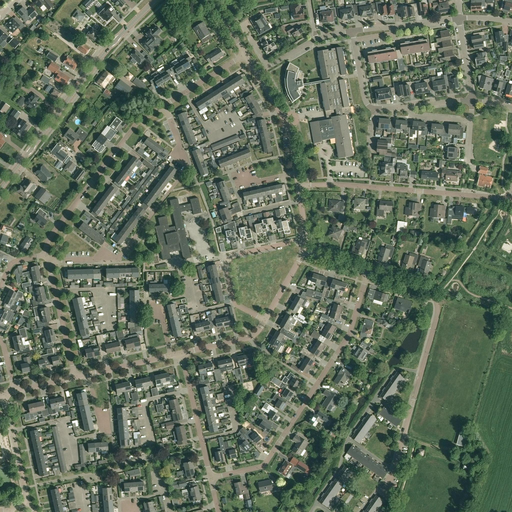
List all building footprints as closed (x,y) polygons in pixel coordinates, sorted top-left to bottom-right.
[(32,0),(34,1),(34,3),(35,4),(36,4),(40,8),(44,5),(48,9),(50,9),(53,6),(47,0),(32,0)] [(96,1),(95,0),(87,0),(81,7),(85,11),(96,1)] [(389,4),(390,6),(387,6),(388,14),(388,15),(391,15),(391,16),(393,15),(394,15),(395,14),(393,7),(397,6),(397,5),(396,0),(390,1),(390,3),(389,4)] [(423,3),(418,3),(417,0),(415,0),(416,4),(417,4),(418,10),(421,9),(422,15),(429,14),(427,4),(423,5),(423,3)] [(486,6),(485,0),(482,0),(476,0),(476,3),(471,4),(472,6),(471,6),(471,9),(472,9),(472,10),(482,10),(482,7),(486,6)] [(511,11),(511,4),(509,4),(510,1),(511,1),(508,0),(503,0),(502,4),(504,5),(502,10),(510,13),(510,11),(511,11)] [(388,14),(387,6),(387,5),(383,6),(383,4),(382,4),(381,1),(376,2),(377,8),(380,8),(382,16),(382,15),(383,16),(385,16),(385,15),(388,14)] [(448,2),(434,4),(434,8),(439,7),(440,13),(449,12),(449,10),(450,10),(450,7),(449,7),(448,2)] [(366,7),(368,16),(374,15),(373,10),(376,9),(375,3),(369,4),(369,6),(366,7)] [(114,9),(108,4),(103,8),(104,9),(99,14),(100,14),(100,15),(101,16),(102,16),(107,21),(109,20),(110,20),(111,18),(111,17),(113,16),(110,13),(114,9)] [(356,5),(357,12),(361,11),(361,17),(368,16),(366,7),(363,7),(363,4),(356,5)] [(402,4),(397,5),(397,6),(398,12),(401,11),(402,18),(408,17),(407,8),(407,7),(403,8),(402,4)] [(411,8),(407,8),(408,17),(409,18),(415,17),(414,11),(418,10),(417,4),(416,4),(411,5),(411,8)] [(295,20),(304,18),(303,10),(300,11),(299,5),(291,6),(292,12),(294,12),(295,20)] [(354,13),(357,12),(356,5),(346,6),(347,10),(348,19),(354,18),(354,13)] [(23,7),(17,12),(24,20),(23,20),(25,22),(31,17),(32,18),(37,14),(32,8),(28,12),(23,7)] [(337,8),(338,15),(341,15),(342,20),(348,19),(347,10),(344,10),(343,8),(340,8),(340,7),(337,8)] [(326,8),(326,9),(328,22),(334,21),(333,16),(336,16),(335,8),(330,9),(330,8),(326,8)] [(73,15),(79,20),(81,22),(86,16),(77,9),(73,15)] [(328,22),(326,9),(317,11),(319,18),(321,18),(322,23),(328,22)] [(260,35),(270,28),(262,14),(252,21),(260,35)] [(6,26),(5,26),(12,33),(18,28),(20,30),(25,26),(19,20),(17,23),(12,19),(8,23),(7,23),(6,24),(6,26)] [(207,36),(211,34),(203,22),(194,28),(204,43),(209,40),(207,36)] [(96,37),(99,33),(92,28),(89,25),(87,28),(90,31),(87,35),(94,41),(97,37),(96,37)] [(289,34),(291,36),(293,35),(295,37),(304,32),(300,25),(294,29),(292,26),(286,29),(289,34)] [(146,34),(147,35),(146,36),(147,37),(148,39),(147,39),(147,40),(146,39),(141,44),(145,48),(150,53),(154,49),(157,45),(155,44),(160,39),(158,37),(157,35),(161,31),(156,26),(152,30),(151,29),(146,34)] [(451,40),(452,40),(452,36),(450,37),(449,30),(440,32),(441,38),(436,39),(437,43),(442,42),(451,40)] [(496,33),(497,43),(505,42),(503,31),(496,33)] [(71,43),(75,37),(69,32),(64,38),(71,43)] [(472,37),(473,43),(483,42),(485,41),(485,37),(484,32),(477,33),(478,36),(472,37)] [(15,48),(19,44),(13,38),(9,43),(15,48)] [(396,72),(405,70),(405,68),(408,67),(408,65),(405,66),(403,53),(430,49),(428,39),(401,44),(402,50),(396,51),(396,48),(368,52),(370,62),(397,57),(399,69),(396,70),(396,72)] [(453,46),(452,46),(451,40),(442,42),(443,48),(438,49),(439,53),(444,52),(452,50),(454,50),(453,46)] [(275,50),(277,48),(274,43),(269,45),(267,41),(261,44),(267,54),(271,52),(272,53),(276,51),(275,50)] [(85,54),(90,48),(82,42),(77,48),(85,54)] [(481,51),(488,50),(487,47),(484,47),(483,42),(473,43),(473,44),(474,43),(475,49),(481,48),(481,51)] [(329,50),(318,51),(323,79),(330,78),(331,82),(321,84),(326,111),(327,120),(319,121),(310,123),(314,144),(323,142),(322,140),(323,140),(324,143),(326,143),(326,140),(336,138),(339,159),(354,156),(346,115),(351,114),(352,114),(351,107),(350,107),(345,79),(338,81),(337,77),(347,75),(342,47),(332,49),(332,52),(329,52),(329,50)] [(213,62),(224,55),(220,48),(209,55),(208,54),(205,56),(209,62),(212,60),(213,62)] [(148,56),(147,55),(144,52),(141,55),(136,49),(130,55),(133,58),(130,61),(134,64),(137,62),(139,64),(140,64),(148,56)] [(444,52),(445,58),(440,58),(441,62),(456,60),(455,56),(453,56),(452,50),(444,52)] [(46,57),(55,62),(58,57),(50,51),(46,57)] [(191,60),(185,52),(182,54),(185,58),(179,62),(184,70),(190,66),(188,62),(191,60)] [(476,65),(487,63),(485,53),(478,54),(479,59),(475,60),(476,65)] [(79,63),(68,56),(65,54),(63,56),(67,58),(63,63),(74,70),(79,63)] [(153,61),(148,55),(140,64),(144,60),(146,62),(149,65),(153,61)] [(177,74),(184,70),(179,62),(172,66),(171,64),(168,66),(172,72),(175,70),(177,74)] [(55,79),(65,85),(69,78),(56,70),(58,66),(51,63),(48,69),(55,73),(54,74),(57,76),(55,79)] [(304,87),(303,81),(303,80),(304,76),(305,74),(298,71),(299,68),(290,63),(287,71),(285,79),(286,87),(288,95),(293,103),(301,96),(300,94),(301,93),(300,90),(299,88),(304,87)] [(171,72),(167,66),(164,68),(165,70),(159,74),(164,82),(170,78),(168,74),(171,72)] [(105,88),(114,77),(105,70),(97,82),(105,88)] [(7,79),(15,85),(19,88),(24,81),(12,72),(7,79)] [(164,82),(159,74),(152,78),(151,76),(148,78),(152,84),(155,82),(158,86),(164,82)] [(235,79),(239,86),(245,82),(241,75),(235,79)] [(441,76),(438,77),(440,90),(446,89),(445,82),(448,82),(447,75),(441,76)] [(456,89),(459,88),(458,80),(459,80),(458,75),(450,76),(449,75),(447,75),(448,82),(450,89),(456,88),(456,89)] [(47,85),(51,79),(44,76),(41,81),(47,85)] [(483,79),(483,78),(480,77),(478,76),(479,81),(479,84),(481,84),(480,87),(487,89),(488,85),(491,86),(493,81),(490,80),(490,81),(483,79)] [(429,78),(429,79),(430,85),(433,84),(435,91),(440,90),(438,77),(435,77),(429,78)] [(140,88),(143,84),(136,78),(133,82),(140,88)] [(505,89),(507,81),(502,80),(502,79),(497,78),(494,91),(500,93),(501,88),(505,89)] [(132,88),(120,79),(114,87),(126,96),(132,88)] [(230,82),(234,89),(239,86),(235,79),(230,82)] [(425,83),(421,84),(423,93),(429,92),(427,86),(430,86),(430,85),(429,79),(424,80),(425,83)] [(421,84),(421,81),(412,82),(413,89),(416,88),(417,94),(423,93),(421,84)] [(224,86),(229,93),(234,89),(230,82),(224,86)] [(407,86),(403,86),(405,96),(405,97),(411,95),(410,89),(413,89),(412,82),(411,82),(406,82),(407,86)] [(394,84),(394,88),(395,91),(398,90),(399,97),(399,96),(400,97),(402,97),(403,96),(405,96),(403,86),(403,85),(399,86),(399,83),(394,84)] [(57,99),(60,92),(54,89),(55,87),(49,84),(45,91),(50,95),(57,99)] [(219,89),(223,96),(229,93),(224,86),(219,89)] [(381,101),(386,100),(384,89),(383,86),(380,87),(380,90),(376,91),(377,95),(376,95),(376,98),(377,98),(378,100),(381,100),(381,101)] [(390,98),(392,98),(392,96),(393,95),(395,94),(394,88),(384,89),(386,100),(390,99),(390,98)] [(213,93),(218,100),(222,97),(223,99),(224,98),(219,89),(213,93)] [(208,96),(212,103),(218,100),(213,93),(208,96)] [(35,102),(39,97),(34,94),(30,98),(27,101),(26,101),(27,100),(22,96),(17,103),(21,107),(25,103),(25,104),(33,110),(38,104),(35,102)] [(249,104),(256,100),(252,94),(246,98),(245,97),(242,99),(243,102),(246,100),(248,103),(249,104)] [(212,103),(208,96),(202,100),(207,107),(212,103)] [(207,107),(202,100),(196,103),(201,110),(207,107)] [(249,104),(248,103),(245,105),(246,107),(250,105),(252,108),(252,110),(259,106),(256,100),(249,104)] [(0,114),(2,116),(8,106),(2,102),(0,104),(0,114)] [(263,111),(259,106),(252,110),(252,108),(248,111),(250,113),(253,111),(255,114),(252,116),(253,118),(262,116),(263,116),(262,112),(263,111)] [(14,121),(20,113),(15,109),(9,117),(14,121)] [(181,121),(188,119),(186,112),(179,115),(181,121)] [(260,128),(267,126),(265,120),(263,120),(262,116),(253,118),(254,121),(254,124),(258,123),(259,127),(260,128)] [(110,128),(104,136),(107,139),(110,141),(117,132),(115,130),(122,122),(116,118),(109,127),(110,128)] [(181,121),(183,127),(190,124),(188,119),(181,121)] [(381,129),(385,129),(385,119),(380,119),(379,126),(377,125),(376,131),(379,132),(379,129),(381,130),(381,129)] [(388,129),(387,132),(392,133),(393,127),(390,126),(391,120),(385,119),(385,129),(388,129)] [(18,126),(25,131),(26,130),(27,131),(31,126),(23,120),(18,126)] [(401,133),(401,129),(402,121),(396,120),(396,126),(393,125),(393,127),(392,133),(396,133),(396,132),(401,133)] [(404,130),(404,133),(409,134),(410,132),(410,128),(407,127),(408,121),(402,121),(401,129),(404,130)] [(419,130),(420,122),(414,122),(413,132),(410,132),(409,134),(409,137),(413,137),(413,135),(416,135),(416,130),(419,130)] [(418,134),(422,135),(421,135),(427,136),(428,130),(425,129),(426,123),(420,122),(419,130),(418,134)] [(437,134),(438,124),(436,123),(435,124),(432,124),(432,129),(429,129),(428,135),(431,135),(432,134),(437,134)] [(183,127),(186,133),(193,130),(190,124),(183,127)] [(446,132),(443,132),(443,125),(441,125),(440,124),(438,124),(437,134),(440,134),(440,136),(445,137),(446,137),(446,131),(446,132)] [(446,137),(451,138),(451,134),(454,135),(455,125),(449,125),(449,131),(446,131),(446,137)] [(455,125),(454,135),(457,135),(457,138),(466,139),(466,133),(460,132),(461,126),(455,125)] [(25,131),(18,126),(17,126),(13,131),(21,137),(25,131)] [(261,134),(268,133),(267,126),(260,128),(259,127),(255,127),(256,130),(260,129),(261,133),(261,134)] [(70,130),(65,136),(70,140),(69,142),(72,145),(77,138),(80,140),(86,133),(80,128),(76,134),(70,130)] [(193,130),(186,133),(188,139),(195,136),(193,130)] [(262,139),(262,141),(270,139),(268,133),(261,134),(261,133),(257,134),(257,137),(261,136),(262,139)] [(93,149),(99,153),(100,152),(101,153),(105,147),(102,145),(107,139),(104,136),(101,134),(92,146),(94,148),(93,149)] [(195,136),(188,139),(190,145),(197,142),(195,136)] [(149,147),(153,141),(148,137),(147,139),(144,137),(143,139),(142,139),(139,143),(143,145),(144,143),(149,147)] [(388,147),(388,144),(392,144),(392,138),(385,138),(385,141),(378,140),(378,146),(388,147)] [(262,141),(262,139),(258,140),(259,143),(263,142),(264,146),(264,147),(271,145),(270,139),(262,141)] [(65,148),(67,146),(60,141),(54,149),(53,148),(50,151),(51,152),(51,153),(63,162),(68,155),(60,150),(63,146),(65,148)] [(149,147),(154,150),(158,145),(153,141),(149,147)] [(448,149),(448,152),(460,153),(460,149),(455,149),(456,144),(450,143),(449,143),(449,145),(447,145),(446,148),(448,149)] [(158,145),(154,150),(158,154),(163,148),(158,145)] [(243,151),(246,158),(252,156),(249,149),(250,149),(249,145),(246,146),(248,150),(245,151),(243,147),(240,148),(242,152),(243,151)] [(271,145),(264,147),(264,146),(260,147),(260,149),(264,148),(265,153),(268,153),(269,154),(272,154),(272,152),(273,151),(271,145)] [(384,156),(389,156),(396,157),(396,154),(392,153),(392,150),(387,150),(388,147),(378,146),(377,152),(385,153),(384,156)] [(140,147),(137,152),(142,156),(143,153),(145,151),(140,147)] [(168,152),(163,148),(158,154),(158,155),(163,159),(164,160),(168,155),(166,154),(168,152)] [(193,152),(195,158),(202,155),(204,155),(203,151),(201,152),(200,149),(193,152)] [(237,154),(240,161),(246,158),(245,155),(243,151),(242,152),(239,153),(237,149),(235,150),(236,154),(237,154)] [(231,152),(229,153),(230,157),(231,156),(234,163),(240,161),(237,154),(233,156),(231,152)] [(459,158),(460,153),(448,152),(447,160),(450,160),(451,160),(455,160),(455,158),(457,158),(458,158),(459,158)] [(225,158),(228,166),(234,163),(231,156),(230,157),(227,158),(225,154),(223,155),(224,159),(225,158)] [(202,155),(195,158),(198,164),(205,161),(202,155)] [(129,161),(135,166),(139,161),(133,157),(129,161)] [(219,161),(222,168),(228,166),(225,158),(224,159),(220,161),(219,157),(216,158),(217,162),(219,161)] [(390,168),(395,168),(396,157),(391,157),(391,162),(386,162),(386,163),(381,163),(380,175),(386,175),(386,174),(390,174),(390,168)] [(70,170),(71,171),(76,165),(70,160),(63,169),(65,171),(66,170),(68,172),(70,170)] [(437,163),(437,168),(442,168),(442,161),(434,160),(434,162),(437,163)] [(135,166),(129,161),(126,166),(134,173),(132,171),(135,166)] [(143,164),(148,168),(152,171),(154,167),(146,161),(143,164)] [(198,164),(200,170),(207,167),(205,161),(198,164)] [(407,177),(408,165),(405,165),(401,164),(398,164),(397,172),(400,172),(401,173),(401,177),(407,177)] [(44,184),(53,175),(43,165),(34,173),(44,184)] [(166,172),(173,177),(176,171),(178,169),(173,165),(171,167),(170,167),(166,172)] [(134,173),(126,166),(122,171),(128,176),(130,177),(134,173)] [(489,168),(480,166),(478,173),(487,175),(489,168)] [(207,167),(200,170),(202,176),(209,173),(207,167)] [(79,182),(86,173),(80,168),(72,178),(79,182)] [(457,182),(458,177),(461,177),(462,172),(447,171),(447,169),(443,168),(442,175),(447,175),(446,180),(452,180),(452,181),(457,182)] [(128,176),(122,171),(118,176),(124,181),(128,176)] [(438,180),(438,173),(422,171),(422,179),(438,180)] [(163,177),(169,182),(173,177),(166,172),(163,177)] [(490,188),(493,177),(480,174),(477,185),(490,188)] [(120,186),(124,181),(118,176),(115,181),(114,183),(121,189),(122,187),(122,186),(120,186)] [(159,182),(165,187),(169,182),(163,177),(159,182)] [(30,194),(36,186),(26,179),(20,187),(20,186),(16,191),(26,199),(30,194)] [(218,185),(221,190),(227,187),(225,181),(218,184),(218,182),(214,184),(215,186),(218,185)] [(165,187),(159,182),(155,187),(161,192),(165,187)] [(113,184),(107,191),(113,196),(118,188),(113,184)] [(45,205),(52,195),(42,187),(34,197),(45,205)] [(161,192),(155,187),(151,192),(157,197),(161,192)] [(229,193),(227,187),(220,190),(220,189),(216,190),(217,193),(221,191),(223,196),(229,193)] [(133,198),(135,200),(141,192),(139,191),(138,190),(133,198)] [(113,196),(107,191),(103,196),(109,200),(113,196)] [(256,191),(250,192),(252,199),(250,199),(251,204),(254,203),(253,199),(256,198),(258,198),(256,191)] [(157,197),(151,192),(147,197),(153,202),(157,197)] [(247,205),(246,200),(250,199),(252,199),(250,192),(244,194),(243,193),(242,193),(245,205),(247,205)] [(225,202),(232,200),(229,193),(223,196),(222,195),(218,196),(219,199),(223,197),(225,202)] [(109,200),(103,196),(99,201),(105,205),(109,200)] [(143,203),(149,207),(153,202),(147,197),(143,203)] [(176,226),(169,228),(166,216),(158,218),(160,226),(155,227),(160,246),(160,248),(188,241),(181,212),(192,209),(194,214),(202,213),(198,198),(190,200),(191,204),(180,206),(178,199),(170,200),(176,226)] [(354,209),(365,210),(365,205),(368,205),(369,199),(355,198),(355,201),(353,200),(353,204),(354,204),(354,209)] [(329,211),(340,212),(344,212),(344,202),(340,201),(330,200),(329,211)] [(105,205),(99,201),(96,206),(102,210),(105,205)] [(384,217),(384,210),(391,211),(392,201),(381,201),(381,203),(378,203),(377,217),(384,217)] [(419,216),(420,210),(416,210),(417,204),(410,203),(410,208),(406,208),(406,215),(419,216)] [(444,218),(445,212),(441,212),(442,206),(435,205),(434,211),(431,211),(431,217),(444,218)] [(94,215),(96,217),(102,210),(96,206),(92,211),(95,213),(94,215)] [(474,214),(474,208),(453,206),(452,219),(461,220),(461,216),(463,216),(463,212),(467,213),(474,214)] [(139,207),(136,212),(142,217),(146,212),(139,207)] [(44,218),(47,214),(40,208),(36,214),(37,215),(34,220),(43,227),(47,221),(44,218)] [(228,208),(220,211),(222,216),(236,211),(235,208),(229,210),(228,208)] [(236,211),(222,216),(224,222),(225,223),(225,224),(228,222),(227,221),(232,219),(231,215),(237,213),(236,211)] [(142,217),(136,212),(132,216),(139,221),(142,217)] [(263,224),(260,224),(261,227),(262,233),(263,233),(263,234),(265,233),(268,232),(266,226),(269,226),(266,212),(264,213),(265,220),(262,221),(263,224)] [(276,221),(274,222),(273,218),(271,219),(269,212),(266,212),(269,226),(271,225),(273,231),(275,231),(275,230),(278,229),(276,221)] [(256,227),(257,234),(262,233),(260,223),(255,224),(253,215),(250,216),(253,228),(256,227)] [(139,221),(132,216),(128,221),(135,226),(139,221)] [(12,217),(11,218),(10,217),(6,222),(8,223),(7,224),(11,226),(16,220),(12,217)] [(135,226),(128,221),(125,226),(131,231),(135,226)] [(234,243),(237,243),(235,233),(237,232),(236,227),(235,223),(235,221),(227,224),(228,230),(226,231),(228,238),(230,238),(231,243),(234,243)] [(287,221),(282,222),(284,231),(285,234),(288,234),(290,234),(290,233),(287,221)] [(403,233),(405,222),(398,221),(396,232),(403,233)] [(83,232),(88,226),(83,222),(78,229),(83,232)] [(348,233),(351,226),(346,224),(343,230),(348,233)] [(2,225),(0,228),(0,231),(3,233),(4,229),(13,231),(13,229),(2,225)] [(88,226),(83,232),(88,236),(93,229),(88,226)] [(131,231),(125,226),(121,231),(128,236),(131,231)] [(338,240),(343,230),(332,226),(328,236),(338,240)] [(251,230),(248,230),(247,227),(245,228),(247,238),(247,241),(249,240),(249,241),(253,240),(251,230)] [(98,233),(93,229),(88,236),(93,240),(98,233)] [(128,236),(121,231),(118,236),(124,240),(128,236)] [(101,235),(98,233),(93,240),(98,243),(100,240),(103,243),(105,241),(105,239),(103,237),(104,235),(102,233),(101,235)] [(3,234),(0,242),(0,243),(12,248),(13,247),(6,244),(9,236),(3,234)] [(27,237),(18,248),(26,253),(34,241),(27,236),(27,237)] [(124,240),(118,236),(114,240),(121,245),(124,240)] [(352,252),(354,253),(362,255),(364,249),(367,251),(371,241),(362,238),(361,242),(358,241),(356,247),(354,246),(352,252)] [(188,241),(160,248),(163,260),(171,259),(169,253),(181,250),(183,260),(191,258),(188,241)] [(391,258),(394,248),(386,246),(385,249),(382,248),(378,260),(386,263),(388,257),(391,258)] [(415,265),(418,255),(410,253),(409,256),(406,255),(402,268),(410,270),(412,264),(415,265)] [(427,275),(431,263),(428,262),(429,259),(421,256),(418,266),(421,267),(420,273),(427,275)] [(26,272),(27,275),(39,273),(38,266),(30,268),(31,271),(26,272)] [(32,277),(33,281),(41,279),(39,273),(27,275),(28,279),(32,277)] [(311,286),(312,282),(316,283),(316,285),(317,286),(320,276),(314,274),(312,278),(311,277),(310,280),(309,280),(308,285),(311,286)] [(325,286),(327,278),(320,276),(317,286),(318,286),(318,287),(321,288),(321,285),(325,286)] [(338,290),(340,282),(333,280),(331,287),(338,290)] [(335,297),(334,301),(336,301),(343,303),(344,300),(344,299),(339,298),(340,297),(339,295),(340,290),(344,292),(346,288),(347,288),(348,285),(346,284),(347,284),(340,282),(338,290),(335,297)] [(36,292),(36,296),(44,294),(42,287),(35,289),(34,286),(28,287),(30,293),(36,292)] [(387,302),(389,295),(370,289),(368,297),(371,300),(374,302),(383,304),(383,301),(387,302)] [(10,290),(7,297),(14,300),(16,297),(21,299),(23,295),(22,293),(18,291),(17,294),(10,290)] [(46,300),(44,294),(33,296),(34,300),(32,301),(33,306),(39,305),(38,302),(46,300)] [(301,307),(304,301),(300,298),(301,297),(298,295),(297,297),(297,296),(294,302),(301,307)] [(12,304),(14,300),(7,297),(4,303),(11,306),(10,309),(15,312),(18,306),(12,304)] [(74,306),(83,304),(81,297),(72,299),(74,306)] [(409,310),(412,303),(404,301),(405,300),(398,298),(395,309),(408,313),(409,314),(410,310),(409,310)] [(341,310),(342,309),(343,307),(342,307),(342,306),(335,304),(336,301),(334,301),(327,299),(326,302),(334,304),(333,307),(330,306),(329,310),(340,313),(341,310)] [(301,307),(294,302),(290,308),(297,312),(301,307)] [(75,312),(84,310),(83,304),(74,306),(75,312)] [(177,311),(177,312),(181,312),(180,310),(187,308),(186,304),(179,306),(180,309),(176,309),(175,304),(168,306),(169,312),(177,311)] [(40,312),(41,316),(49,314),(47,307),(40,309),(39,306),(33,308),(35,314),(40,312)] [(229,313),(226,314),(227,318),(223,319),(225,327),(232,325),(230,317),(233,316),(231,307),(227,307),(225,308),(225,310),(228,309),(229,313)] [(0,310),(0,317),(5,320),(6,317),(12,319),(14,313),(9,311),(7,313),(0,310)] [(77,318),(85,316),(84,310),(75,312),(77,318)] [(335,320),(339,321),(341,316),(340,315),(340,313),(329,310),(328,313),(332,314),(331,317),(335,319),(335,320)] [(178,317),(178,318),(182,318),(181,312),(177,312),(177,311),(169,312),(171,319),(178,317)] [(211,330),(209,322),(213,321),(211,311),(210,311),(211,315),(207,316),(208,319),(206,319),(206,320),(202,321),(202,324),(204,332),(211,330)] [(38,317),(39,321),(36,321),(38,327),(43,326),(43,323),(51,321),(49,314),(41,316),(38,317)] [(287,314),(283,320),(294,326),(295,323),(292,321),(294,318),(287,314)] [(78,324),(87,322),(85,316),(77,318),(78,324)] [(139,323),(139,316),(130,316),(128,316),(128,319),(130,319),(130,323),(128,323),(128,328),(135,327),(135,324),(139,324),(139,323)] [(0,329),(6,332),(8,326),(3,323),(5,320),(0,317),(0,329)] [(219,318),(216,319),(216,320),(218,328),(225,327),(223,319),(219,320),(219,318)] [(372,329),(374,322),(372,321),(365,319),(360,336),(359,338),(365,340),(366,338),(366,337),(367,337),(368,334),(371,335),(373,329),(372,329)] [(289,327),(292,329),(294,326),(283,320),(280,326),(287,330),(289,327)] [(80,331),(88,329),(87,322),(78,324),(80,331)] [(181,330),(181,331),(185,330),(185,328),(181,329),(180,325),(180,323),(172,325),(174,331),(181,330)] [(204,332),(202,324),(199,324),(199,323),(196,324),(198,333),(204,332)] [(334,331),(335,331),(338,327),(334,325),(333,325),(329,323),(327,326),(324,325),(323,327),(333,333),(334,331)] [(333,333),(323,327),(321,330),(324,332),(322,335),(329,339),(329,340),(330,340),(333,335),(332,335),(333,333)] [(12,337),(14,344),(22,343),(21,339),(27,337),(25,331),(26,331),(25,328),(19,329),(20,333),(19,333),(20,336),(12,337)] [(45,333),(45,334),(46,337),(54,335),(53,329),(44,331),(44,330),(41,331),(42,334),(45,333)] [(88,329),(80,331),(81,337),(85,336),(86,337),(90,336),(89,335),(90,335),(88,329)] [(174,331),(175,338),(182,336),(183,338),(187,337),(186,334),(182,335),(181,330),(174,331)] [(273,337),(284,343),(286,341),(282,338),(284,335),(277,331),(273,337)] [(54,335),(46,337),(47,342),(44,342),(44,345),(48,345),(47,343),(55,342),(54,335)] [(139,338),(135,339),(134,335),(131,336),(134,347),(140,346),(139,338)] [(127,349),(134,347),(131,336),(128,336),(128,337),(124,338),(125,341),(127,349)] [(274,348),(277,351),(280,345),(283,346),(284,343),(273,337),(270,343),(273,345),(270,349),(273,350),(274,348)] [(112,344),(114,352),(121,350),(119,343),(115,343),(114,340),(111,341),(112,344)] [(314,342),(313,345),(322,350),(323,351),(326,346),(325,345),(319,340),(316,343),(314,342)] [(114,352),(112,344),(111,341),(108,342),(108,345),(105,346),(107,354),(114,352)] [(24,352),(30,351),(29,345),(23,346),(22,343),(14,344),(16,351),(23,349),(24,352)] [(374,351),(362,343),(360,345),(373,353),(374,351)] [(91,345),(94,357),(101,355),(99,347),(95,348),(95,344),(91,345)] [(318,357),(322,350),(312,344),(310,347),(313,349),(311,352),(304,347),(303,348),(302,347),(301,349),(314,357),(315,355),(318,357)] [(88,346),(89,350),(85,350),(86,353),(83,354),(84,358),(87,358),(94,357),(91,345),(88,346)] [(363,362),(368,353),(359,347),(358,348),(355,346),(353,349),(356,351),(354,356),(363,362)] [(47,350),(48,354),(47,355),(48,361),(52,360),(53,366),(59,364),(58,356),(54,357),(53,353),(54,353),(53,348),(47,350)] [(305,362),(312,366),(315,362),(312,360),(314,357),(301,349),(299,352),(300,353),(302,354),(301,357),(306,360),(305,362)] [(251,354),(244,355),(247,365),(251,364),(251,366),(254,366),(253,363),(251,354)] [(45,362),(48,361),(47,355),(40,356),(41,360),(37,361),(39,369),(46,367),(45,362)] [(239,366),(240,366),(240,367),(243,367),(243,366),(247,365),(244,355),(237,357),(239,366)] [(28,364),(31,363),(29,357),(23,358),(25,364),(21,365),(23,373),(29,371),(28,364)] [(232,358),(225,360),(227,368),(231,367),(231,368),(234,368),(232,358)] [(227,368),(225,360),(218,361),(220,369),(217,369),(220,381),(223,380),(220,371),(223,370),(223,369),(227,368)] [(312,366),(305,362),(300,369),(307,373),(312,366)] [(206,364),(207,372),(211,371),(211,373),(214,372),(217,382),(220,381),(217,369),(214,370),(212,363),(206,364)] [(199,366),(201,375),(201,377),(208,377),(207,372),(206,364),(199,366)] [(347,381),(352,374),(350,373),(351,372),(347,368),(346,370),(343,368),(338,375),(339,375),(334,382),(342,387),(347,380),(347,381)] [(161,374),(163,383),(170,381),(168,373),(161,374)] [(290,373),(287,377),(286,376),(282,381),(286,384),(289,380),(291,382),(290,384),(297,389),(301,382),(294,378),(296,376),(290,373)] [(401,384),(405,378),(397,373),(394,377),(393,376),(392,378),(393,379),(401,384)] [(164,385),(161,374),(154,376),(156,384),(160,383),(161,386),(164,385)] [(142,379),(144,387),(150,386),(148,378),(142,379)] [(389,385),(396,390),(401,384),(393,379),(392,378),(390,379),(392,380),(389,385)] [(142,392),(144,391),(142,379),(135,381),(136,386),(137,389),(141,388),(142,392)] [(122,384),(124,392),(131,390),(129,382),(122,384)] [(280,385),(279,386),(280,387),(283,389),(282,390),(280,393),(282,395),(285,396),(284,398),(290,401),(293,396),(292,396),(294,393),(286,389),(288,386),(282,382),(280,385)] [(210,383),(200,386),(202,395),(210,393),(210,394),(214,393),(213,391),(209,392),(208,386),(210,386),(210,383)] [(124,392),(122,384),(115,385),(117,393),(124,392)] [(383,389),(385,391),(392,396),(396,390),(389,385),(386,389),(385,388),(383,389)] [(384,392),(381,397),(388,402),(392,396),(385,391),(383,389),(382,391),(384,392)] [(330,411),(339,397),(336,396),(334,394),(331,392),(331,393),(326,390),(323,394),(328,397),(322,406),(330,411)] [(78,400),(86,398),(85,392),(77,394),(78,400)] [(210,393),(202,395),(204,401),(211,399),(211,401),(215,400),(215,397),(211,398),(210,394),(210,393)] [(283,410),(286,404),(281,400),(282,398),(276,394),(272,399),(278,403),(276,406),(283,410)] [(57,398),(56,399),(59,412),(63,411),(69,410),(69,409),(68,404),(65,405),(63,397),(62,397),(61,396),(58,397),(57,398)] [(51,408),(48,408),(50,414),(55,413),(59,412),(56,399),(55,399),(54,398),(51,398),(50,399),(50,400),(49,400),(50,403),(51,408)] [(80,406),(88,405),(86,398),(78,400),(80,406)] [(171,408),(179,406),(177,399),(169,401),(171,408)] [(204,401),(205,407),(213,405),(213,407),(217,406),(216,403),(212,404),(211,401),(211,399),(204,401)] [(43,402),(35,403),(37,411),(38,415),(42,414),(42,417),(49,415),(47,408),(44,409),(43,402)] [(255,406),(249,402),(247,406),(253,410),(255,406)] [(27,414),(25,415),(26,419),(28,418),(28,420),(35,418),(34,416),(38,415),(37,411),(35,403),(28,405),(30,412),(27,413),(27,414)] [(280,417),(279,416),(279,415),(273,411),(274,408),(266,403),(262,410),(270,415),(269,417),(276,421),(276,420),(278,421),(280,417)] [(81,413),(89,411),(88,405),(80,406),(81,413)] [(213,405),(205,407),(207,414),(214,412),(214,413),(219,412),(218,411),(225,409),(224,406),(218,408),(219,410),(214,411),(213,407),(213,405)] [(179,406),(171,408),(168,408),(169,411),(172,411),(172,414),(180,413),(179,406)] [(379,414),(385,418),(390,411),(391,409),(390,408),(389,410),(384,407),(379,414)] [(385,418),(391,422),(396,415),(392,412),(393,411),(391,409),(390,411),(385,418)] [(82,419),(91,417),(89,411),(81,413),(82,419)] [(328,423),(331,418),(320,411),(317,414),(323,418),(323,419),(328,423)] [(214,412),(207,414),(208,420),(216,418),(216,420),(220,419),(219,416),(215,417),(214,413),(214,412)] [(182,416),(181,416),(180,413),(172,414),(167,416),(168,419),(173,417),(174,421),(182,420),(182,419),(183,419),(182,416)] [(306,421),(313,425),(318,417),(312,413),(306,421)] [(260,414),(258,417),(261,419),(263,421),(260,426),(262,428),(265,429),(264,431),(268,433),(269,432),(272,426),(271,426),(266,422),(268,420),(265,418),(260,414)] [(363,419),(365,421),(372,426),(376,420),(369,414),(366,419),(364,417),(363,419)] [(396,415),(391,422),(397,427),(403,418),(401,416),(400,418),(396,415)] [(84,425),(92,423),(91,417),(82,419),(84,425)] [(216,418),(208,420),(210,426),(217,424),(217,426),(221,425),(221,423),(217,423),(216,420),(216,418)] [(360,426),(368,432),(372,426),(365,421),(363,419),(362,421),(364,422),(360,426)] [(92,423),(84,425),(85,431),(94,429),(92,423)] [(217,424),(210,426),(211,433),(219,431),(219,432),(223,431),(222,429),(218,430),(217,426),(217,424)] [(174,435),(185,432),(183,426),(176,427),(176,431),(173,432),(174,435)] [(355,431),(356,432),(364,438),(368,432),(360,426),(358,430),(356,429),(355,431)] [(241,430),(248,439),(250,441),(253,438),(257,443),(262,439),(256,432),(254,434),(251,431),(249,432),(244,427),(241,430)] [(41,432),(38,433),(38,430),(30,431),(31,438),(39,436),(42,436),(41,432)] [(242,436),(246,441),(248,439),(241,430),(237,436),(239,438),(242,436)] [(355,434),(352,438),(359,444),(364,438),(356,432),(355,431),(354,433),(355,434)] [(185,432),(174,435),(175,438),(178,438),(179,441),(177,441),(178,445),(183,444),(182,441),(187,439),(185,432)] [(460,433),(457,446),(464,447),(467,435),(460,433)] [(305,450),(309,444),(301,438),(301,439),(296,436),(293,441),(297,443),(293,450),(300,455),(304,449),(305,450)] [(242,442),(239,445),(241,454),(245,453),(245,452),(246,452),(252,447),(246,441),(243,443),(242,442)] [(228,446),(225,447),(226,453),(230,452),(231,459),(238,457),(236,449),(232,450),(231,446),(228,446)] [(347,454),(353,458),(358,450),(359,449),(358,447),(357,449),(352,446),(347,454)] [(216,453),(217,457),(216,458),(217,462),(218,461),(218,462),(224,460),(221,448),(218,449),(218,452),(216,453)] [(358,450),(353,458),(359,462),(364,454),(360,451),(361,450),(359,449),(358,450)] [(359,462),(365,466),(370,458),(371,457),(369,456),(368,457),(364,454),(359,462)] [(371,457),(370,458),(365,466),(371,470),(376,462),(372,459),(373,458),(371,457)] [(2,462),(2,463),(0,463),(0,469),(2,478),(9,476),(5,461),(2,462)] [(182,471),(194,468),(192,461),(184,463),(185,470),(182,470),(182,471)] [(291,470),(293,466),(286,461),(279,472),(286,477),(289,473),(290,474),(291,474),(292,472),(292,471),(291,470)] [(305,473),(306,471),(307,471),(310,468),(309,467),(309,468),(300,462),(297,467),(305,473)] [(371,470),(376,474),(382,466),(383,465),(381,464),(380,465),(376,462),(371,470)] [(382,466),(376,474),(382,478),(388,470),(384,468),(385,466),(383,465),(382,466)] [(339,472),(341,473),(348,478),(352,472),(345,467),(342,471),(340,470),(339,472)] [(187,480),(191,478),(195,477),(195,475),(194,468),(182,471),(183,474),(186,473),(187,476),(186,477),(187,480)] [(336,479),(344,484),(348,478),(341,473),(339,472),(338,473),(340,474),(336,479)] [(331,483),(332,484),(340,490),(344,484),(336,479),(334,482),(332,481),(331,483)] [(273,491),(279,490),(277,483),(272,484),(271,480),(259,483),(261,492),(273,490),(273,491)] [(246,500),(249,499),(246,486),(243,487),(242,482),(236,484),(238,495),(244,494),(246,500)] [(189,488),(190,488),(191,492),(188,492),(188,496),(199,493),(198,486),(197,486),(196,483),(188,485),(189,488)] [(328,490),(336,496),(340,490),(332,484),(331,483),(330,485),(331,486),(328,490)] [(52,497),(59,495),(58,489),(51,490),(52,497)] [(324,496),(332,502),(336,496),(328,490),(325,494),(324,493),(322,495),(324,496)] [(200,496),(199,493),(188,496),(189,498),(188,498),(189,502),(192,502),(193,505),(198,504),(197,501),(201,500),(201,499),(202,499),(201,496),(200,496)] [(9,495),(1,496),(2,505),(10,505),(9,495)] [(323,498),(320,502),(327,508),(332,502),(324,496),(322,495),(321,497),(323,498)] [(372,502),(380,507),(384,501),(376,496),(373,500),(372,499),(371,501),(372,502)] [(145,510),(153,508),(152,501),(143,503),(145,510)] [(371,503),(368,507),(374,511),(376,511),(380,507),(372,502),(371,501),(370,502),(371,503)]
